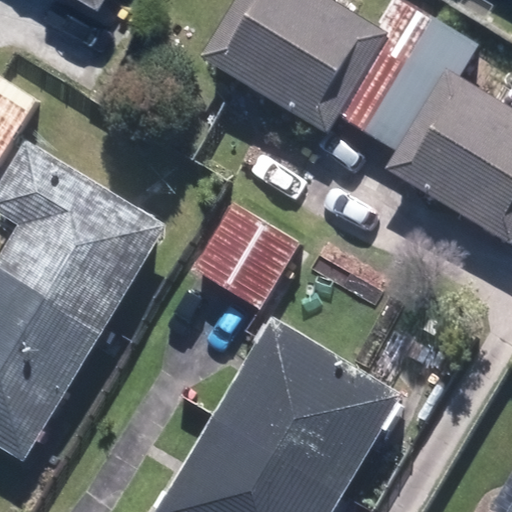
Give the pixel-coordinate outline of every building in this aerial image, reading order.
[(89,0),(103,8),(108,0),(89,0)] [(333,0),(247,0),(206,68),(335,145),(347,126),(403,160),(392,179),(511,252),(511,107),(472,83),(488,56),(398,2),(382,29),(333,0)] [(0,79),(0,172),(42,105),(0,79)] [(0,270),(0,449),(29,468),(174,234),(31,147),(0,197),(0,220),(22,234),(0,270)] [(237,207),(195,276),(263,317),(305,248),(237,207)] [(276,323),(162,511),(343,511),(409,403),(276,323)]
